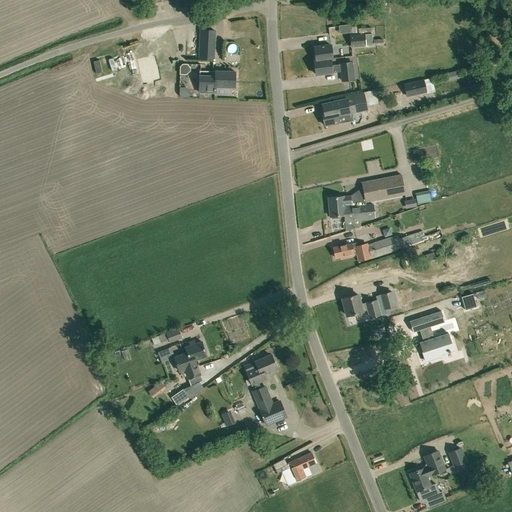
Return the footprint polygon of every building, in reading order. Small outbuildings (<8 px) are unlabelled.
[(181,0),(183,12),(202,10),(200,0),(181,0)] [(351,47),(364,46),(363,34),(350,35),(351,47)] [(373,46),(372,34),(365,34),(366,46),(373,46)] [(178,53),(183,51),(179,38),(148,47),(154,69),(180,62),(178,53)] [(331,66),(330,59),(332,59),(331,45),(314,47),(316,60),(314,60),(316,74),(341,71),(342,80),(353,79),(352,63),(341,64),(341,65),(331,66)] [(200,46),(200,61),(210,61),(210,46),(200,46)] [(127,47),(105,55),(115,81),(127,76),(130,87),(156,77),(150,65),(135,71),(127,47)] [(183,64),(180,66),(179,74),(180,74),(186,75),(190,71),(190,67),(187,64),(183,64)] [(457,70),(447,73),(449,80),(459,77),(457,70)] [(215,87),(216,80),(213,80),(213,76),(210,76),(211,72),(200,71),(199,92),(215,93),(215,87)] [(235,87),(235,72),(215,71),(215,72),(211,72),(210,76),(213,76),(213,80),(216,80),(215,87),(235,87)] [(406,97),(427,92),(423,79),(403,84),(406,97)] [(324,125),(339,122),(339,118),(350,116),(349,114),(367,110),(363,94),(351,97),(351,99),(322,105),(324,113),(322,113),(324,125)] [(366,202),(405,195),(400,175),(362,182),(362,187),(365,202),(366,202)] [(362,187),(350,195),(328,198),(330,216),(331,216),(331,219),(340,218),(340,215),(345,215),(345,220),(353,219),(375,217),(373,204),(366,205),(366,202),(365,202),(362,187)] [(404,201),(406,208),(416,206),(415,199),(404,201)] [(465,226),(464,225),(452,229),(452,228),(441,231),(442,237),(466,229),(465,226)] [(424,240),(421,231),(406,236),(399,238),(397,235),(392,237),(367,245),(367,244),(358,246),(357,242),(333,247),(335,258),(342,256),(342,258),(357,254),(358,260),(370,258),(370,259),(396,250),(396,249),(424,240)] [(384,310),(385,309),(396,306),(392,291),(380,294),(384,310)] [(360,304),(358,294),(343,298),(347,316),(368,310),(370,318),(381,315),(377,300),(360,304)] [(440,311),(409,321),(412,331),(419,329),(422,341),(418,342),(424,361),(440,356),(439,354),(453,349),(447,333),(433,338),(429,326),(443,321),(440,311)] [(169,343),(182,338),(179,329),(166,333),(152,338),(154,344),(168,339),(169,343)] [(195,344),(194,341),(190,343),(191,346),(185,347),(187,353),(185,354),(187,359),(189,358),(191,362),(195,360),(207,356),(202,342),(195,344)] [(162,363),(175,358),(171,347),(158,353),(162,363)] [(187,359),(185,354),(175,357),(179,371),(185,369),(189,379),(200,375),(195,360),(191,362),(189,358),(187,359)] [(264,373),(277,368),(276,367),(277,365),(275,362),(274,361),(271,355),(256,361),(256,362),(245,366),(247,370),(252,384),(266,378),(264,373)] [(414,376),(417,388),(437,383),(434,370),(414,376)] [(167,385),(155,394),(158,398),(170,388),(167,385)] [(273,404),(266,385),(252,391),(266,425),(286,417),(280,401),(273,404)] [(177,405),(189,397),(183,389),(171,397),(177,405)] [(454,467),(467,461),(461,447),(448,453),(454,467)] [(444,469),(437,450),(431,453),(429,452),(426,454),(426,455),(423,456),(426,464),(425,467),(409,474),(416,492),(417,491),(418,493),(417,493),(420,500),(424,499),(427,507),(445,499),(442,491),(439,493),(435,483),(430,485),(426,476),(444,469)] [(302,469),(316,462),(311,452),(288,463),(287,463),(284,459),(273,465),(278,473),(282,471),(288,485),(295,482),(289,468),(290,467),(297,481),(305,477),(302,469)]
